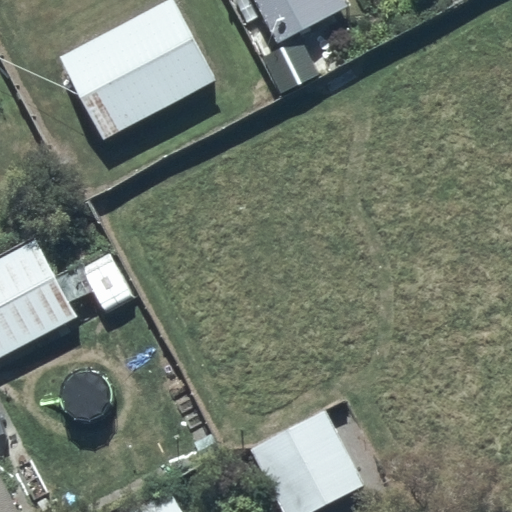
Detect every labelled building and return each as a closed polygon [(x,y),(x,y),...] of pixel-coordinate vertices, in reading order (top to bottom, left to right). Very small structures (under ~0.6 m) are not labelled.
[(178,0),(159,0),(58,50),(104,134),(215,74),(178,0)] [(348,2),(347,0),(257,0),(279,39),(348,2)] [(36,234),(0,251),(0,350),(76,312),(36,234)] [(300,511),(362,481),(323,405),(241,449),(273,511),(300,511)] [(0,511),(21,511),(0,472),(0,511)] [(187,511),(175,485),(119,511),(187,511)]
